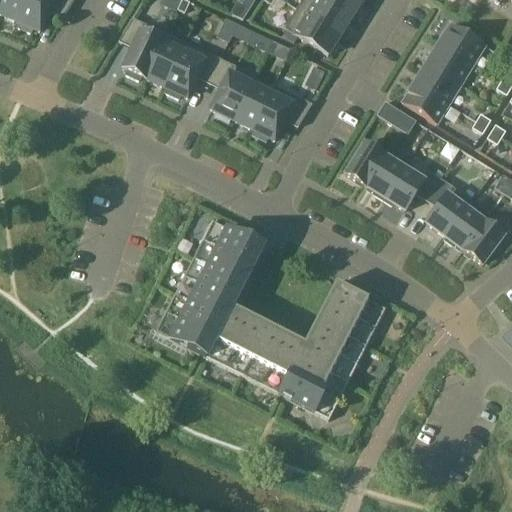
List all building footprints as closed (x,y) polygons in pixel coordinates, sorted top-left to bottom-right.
[(26,0),(2,0),(0,6),(0,17),(16,25),(26,0)] [(26,0),(16,25),(39,35),(47,16),(61,22),(75,0),(26,0)] [(242,23),(249,13),(255,3),(254,2),(250,0),(245,0),(240,8),(237,7),(231,18),(242,23)] [(352,22),(315,0),(313,0),(304,17),(340,39),(350,22),(352,23),(352,22)] [(363,5),(354,0),(315,0),(352,22),(363,5)] [(189,6),(181,2),(176,14),(184,17),(189,6)] [(340,39),(304,17),(291,37),(327,59),(340,39)] [(132,21),(117,46),(130,52),(121,71),(125,73),(123,80),(138,88),(141,81),(144,82),(164,39),(143,29),(144,27),(132,21)] [(484,48),(450,27),(437,47),(472,69),(484,48)] [(184,48),(164,39),(144,82),(164,91),(184,48)] [(472,69),(437,47),(425,67),(460,88),(472,69)] [(206,58),(184,48),(164,91),(167,93),(164,100),(180,108),(183,100),(187,102),(196,83),(207,88),(220,62),(207,56),(206,58)] [(276,55),(268,51),(264,61),(271,65),(276,55)] [(233,68),(220,62),(207,88),(219,93),(209,112),(232,124),(250,88),(253,81),(232,71),(233,68)] [(460,88),(425,67),(413,86),(448,107),(460,88)] [(313,70),(309,77),(321,82),(324,75),(313,70)] [(511,88),(511,84),(504,79),(499,86),(510,92),(511,88)] [(448,107),(413,86),(401,106),(435,128),(448,107)] [(510,92),(499,86),(495,93),(505,99),(510,92)] [(269,97),(250,88),(232,124),(251,133),(269,97)] [(294,101),(273,90),(269,97),(251,133),(274,145),(283,126),(296,132),(311,107),(295,99),(294,101)] [(406,121),(384,107),(377,119),(398,133),(406,121)] [(490,124),(480,118),(475,125),(486,131),(490,124)] [(415,127),(406,121),(398,133),(407,139),(415,127)] [(486,131),(475,125),(471,131),(481,138),(486,131)] [(505,135),(494,128),(490,135),(500,142),(505,135)] [(500,142),(490,135),(486,142),(496,148),(500,142)] [(383,159),(363,147),(344,177),(364,190),(383,159)] [(403,171),(383,159),(364,190),(374,196),(372,200),(381,206),(403,171)] [(422,183),(403,171),(381,206),(390,211),(392,207),(404,214),(422,183)] [(439,182),(428,175),(414,198),(425,204),(439,182)] [(511,187),(502,181),(495,193),(505,199),(511,187)] [(452,190),(439,182),(425,204),(436,211),(452,190)] [(471,204),(452,190),(436,211),(424,227),(444,241),(471,204)] [(489,218),(471,204),(444,241),(462,254),(489,218)] [(508,232),(489,218),(462,254),(481,269),(508,232)] [(385,314),(334,288),(303,349),(231,312),(262,252),(212,226),(156,337),(329,425),(385,314)]
